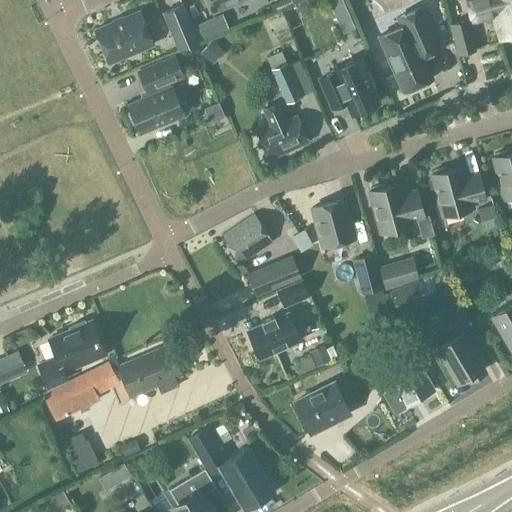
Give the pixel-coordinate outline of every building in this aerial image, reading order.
[(207,0),(213,13),(243,0),(259,0),(260,0),(207,0)] [(342,0),(328,0),(343,34),(355,28),(342,0)] [(494,17),(501,41),(511,37),(511,0),(466,0),(474,23),(494,17)] [(182,5),(164,13),(180,50),(198,42),(182,5)] [(398,18),(402,27),(379,37),(403,92),(433,79),(420,50),(435,43),(438,50),(439,50),(421,8),(398,18)] [(96,30),(110,63),(154,45),(140,12),(96,30)] [(213,17),(194,25),(201,40),(219,33),(213,17)] [(475,51),(468,21),(452,26),(459,55),(475,51)] [(212,40),(201,53),(210,61),(221,48),(212,40)] [(183,76),(176,57),(139,73),(149,97),(131,105),(134,112),(130,114),(135,126),(139,124),(142,132),(157,126),(160,127),(167,124),(168,121),(183,115),(169,82),(183,76)] [(344,97),(352,115),(379,103),(372,87),(375,86),(369,72),(366,73),(359,59),(333,71),(334,73),(320,79),(331,103),(344,97)] [(287,103),(301,97),(287,64),(273,71),(287,103)] [(309,143),(298,116),(287,121),(279,103),(264,110),(271,127),(258,133),(270,160),(309,143)] [(209,123),(223,118),(217,104),(204,110),(209,123)] [(511,153),(509,154),(508,151),(495,154),(496,158),(493,158),(504,199),(511,197),(511,153)] [(434,175),(431,175),(432,180),(429,181),(433,194),(436,194),(442,216),(473,208),(472,204),(486,200),(478,173),(465,177),(463,171),(454,173),(453,169),(447,171),(446,168),(433,171),(434,175)] [(401,188),(392,190),(391,186),(386,188),(385,185),(371,188),(372,192),(369,193),(381,233),(411,225),(410,221),(424,217),(416,190),(403,194),(401,188)] [(344,199),(312,208),(323,247),(355,239),(344,199)] [(273,242),(255,215),(222,237),(240,264),(273,242)] [(292,235),(299,251),(310,247),(304,230),(292,235)] [(364,292),(381,287),(372,255),(355,259),(364,292)] [(301,277),(292,257),(248,275),(257,296),(301,277)] [(413,264),(382,272),(386,288),(417,279),(413,264)] [(278,291),(285,306),(309,296),(302,281),(278,291)] [(392,292),(399,311),(426,300),(418,281),(392,292)] [(511,288),(511,289),(511,290),(511,302),(492,315),(505,337),(500,340),(507,352),(511,349),(511,288)] [(391,323),(382,290),(362,296),(372,328),(391,323)] [(470,379),(485,370),(469,342),(479,336),(463,309),(452,315),(458,324),(435,337),(440,345),(437,347),(450,369),(445,372),(452,385),(468,375),(470,379)] [(310,312),(298,316),(303,333),(315,330),(310,312)] [(301,341),(288,313),(275,319),(274,317),(262,323),(263,324),(248,331),(260,359),(301,341)] [(106,354),(103,348),(92,321),(86,324),(85,321),(69,327),(71,330),(49,339),(59,362),(54,365),(52,359),(39,365),(49,387),(68,379),(65,372),(106,354)] [(169,346),(117,368),(130,399),(158,387),(161,393),(178,386),(175,380),(182,377),(169,346)] [(326,349),(311,356),(316,367),(331,360),(326,349)] [(384,349),(366,356),(388,373),(398,360),(384,349)] [(0,382),(15,376),(7,357),(0,360),(0,382)] [(395,387),(384,394),(396,413),(434,390),(414,357),(387,374),(395,387)] [(119,384),(109,363),(43,396),(56,422),(99,401),(96,395),(119,384)] [(351,413),(335,382),(295,402),(310,433),(351,413)] [(225,460),(222,455),(206,428),(188,438),(209,475),(222,467),(220,464),(225,460)] [(130,442),(120,446),(125,457),(135,453),(130,442)] [(247,447),(225,460),(220,464),(222,467),(245,507),(273,491),(247,447)] [(123,463),(112,470),(119,482),(131,475),(123,463)] [(212,511),(202,495),(216,487),(205,468),(169,490),(182,511),(212,511)]
